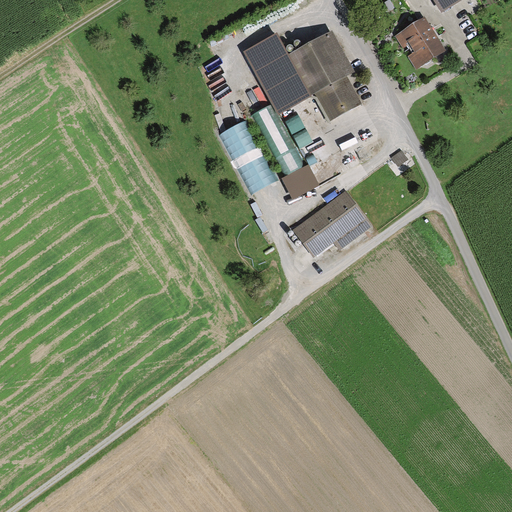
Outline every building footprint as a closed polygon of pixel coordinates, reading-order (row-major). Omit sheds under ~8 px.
[(435,0),(442,10),(458,0),(435,0)] [(397,34),(417,67),(445,51),(439,40),(431,27),(426,17),(397,34)] [(362,103),(346,75),(353,71),(331,30),(291,52),(280,33),(244,53),(278,114),(314,93),(331,121),(362,103)] [(270,104),(252,114),(287,176),(285,178),(295,197),(318,185),(308,166),(304,168),(270,104)] [(300,149),(314,142),(300,114),(286,121),(300,149)] [(247,122),(222,134),(252,196),(272,186),(259,158),(264,156),(247,122)] [(401,150),(391,158),(398,167),(408,159),(401,150)] [(339,253),(373,228),(347,190),(293,228),(313,257),(332,244),(339,253)]
